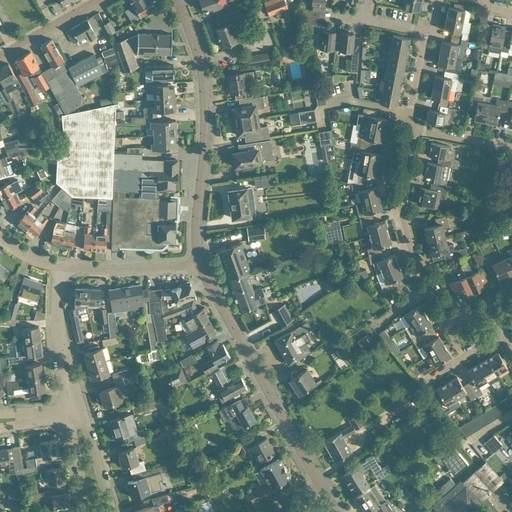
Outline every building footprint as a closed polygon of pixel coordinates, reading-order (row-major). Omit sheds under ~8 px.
[(130,0),(133,6),(126,10),(132,22),(156,8),(151,0),(130,0)] [(200,0),(205,14),(206,14),(206,13),(214,10),(217,16),(226,12),(230,10),(228,4),(221,6),(219,0),(200,0)] [(288,9),(284,0),(280,0),(266,6),(270,16),(288,9)] [(324,11),(324,0),(311,0),(311,10),(306,10),(309,24),(317,24),(319,25),(320,11),(324,11)] [(424,5),(425,1),(421,0),(398,0),(399,0),(404,1),(403,8),(419,11),(420,4),(424,5)] [(448,7),(446,18),(463,21),(468,22),(470,11),(465,10),(448,7)] [(237,11),(216,19),(219,27),(215,28),(222,47),(240,41),(233,22),(240,19),(237,11)] [(485,26),(488,15),(488,14),(481,13),(479,24),(485,26)] [(87,19),(79,23),(86,36),(85,36),(88,41),(97,36),(94,31),(96,30),(99,28),(92,16),(87,19)] [(446,18),(444,30),(453,31),(452,37),(468,40),(468,35),(468,34),(469,33),(471,23),(468,22),(463,21),(446,18)] [(110,21),(104,24),(109,35),(115,32),(110,21)] [(71,28),(66,31),(73,43),(84,37),(85,36),(86,36),(79,23),(71,28)] [(317,25),(309,24),(311,32),(317,33),(317,25)] [(484,33),(481,47),(488,48),(488,51),(500,53),(500,51),(501,47),(504,37),(505,26),(493,24),(491,34),(484,33)] [(511,27),(511,28),(510,38),(504,37),(501,47),(500,51),(507,52),(507,54),(511,54),(511,27)] [(339,49),(341,36),(335,35),(335,32),(322,31),(320,48),(334,50),(334,49),(339,49)] [(341,33),(341,36),(339,49),(340,49),(340,50),(352,51),(351,71),(358,72),(359,52),(360,38),(354,37),(354,34),(341,33)] [(171,54),(172,34),(138,34),(138,35),(129,38),(128,38),(112,43),(124,78),(140,72),(134,53),(137,53),(171,54)] [(393,35),(391,46),(407,49),(410,38),(393,35)] [(442,41),(440,52),(463,57),(464,57),(468,40),(452,37),(450,42),(442,41)] [(67,66),(52,39),(40,46),(57,75),(47,81),(65,114),(85,103),(65,67),(67,66)] [(405,61),(407,49),(391,46),(388,57),(405,61)] [(113,47),(102,51),(104,58),(108,68),(119,64),(113,47)] [(46,79),(30,51),(16,60),(25,76),(34,71),(41,82),(46,79)] [(459,74),(463,57),(440,52),(437,64),(446,66),(445,71),(455,73),(459,74)] [(268,53),(260,54),(261,64),(269,63),(268,53)] [(94,54),(68,67),(78,85),(103,72),(107,70),(100,57),(96,59),(94,54)] [(403,72),(405,61),(388,57),(386,69),(403,72)] [(248,70),(256,68),(255,60),(246,62),(248,70)] [(8,64),(0,68),(0,75),(6,86),(0,89),(0,90),(6,101),(12,98),(9,92),(21,86),(17,78),(15,76),(8,64)] [(151,66),(145,66),(145,71),(151,71),(152,78),(152,82),(166,81),(167,81),(166,77),(173,77),(174,77),(174,74),(176,73),(175,68),(173,68),(173,65),(151,66)] [(401,83),(403,72),(386,69),(384,80),(401,83)] [(435,75),(433,86),(449,89),(456,90),(459,74),(455,73),(445,71),(443,77),(435,75)] [(253,72),(228,76),(231,93),(235,93),(236,100),(252,97),(251,89),(246,90),(244,79),(254,77),(253,72)] [(511,77),(511,76),(496,73),(494,79),(511,83),(511,77)] [(333,76),(321,74),(323,85),(332,83),(333,76)] [(399,95),(401,83),(384,80),(382,91),(399,95)] [(170,84),(146,85),(146,92),(156,92),(157,99),(175,98),(174,87),(170,87),(170,84)] [(326,104),(325,99),(323,85),(314,87),(317,105),(326,104)] [(31,86),(24,89),(31,106),(37,103),(38,103),(31,86)] [(433,86),(431,98),(439,100),(438,105),(448,107),(449,101),(447,101),(449,89),(433,86)] [(396,106),(399,95),(382,91),(376,89),(374,101),(380,102),(380,103),(396,106)] [(473,89),(472,94),(470,107),(476,108),(474,119),(485,121),(489,103),(490,96),(484,95),(481,91),(473,89)] [(108,98),(109,105),(117,103),(117,96),(108,98)] [(233,108),(234,114),(235,122),(257,118),(256,109),(265,108),(263,96),(239,100),(240,107),(233,108)] [(157,107),(143,107),(144,117),(157,116),(157,111),(175,110),(175,98),(157,99),(157,107)] [(505,114),(507,101),(496,99),(495,104),(489,103),(485,121),(496,124),(499,113),(505,114)] [(115,152),(116,110),(117,103),(109,105),(66,114),(65,114),(62,114),(65,150),(58,149),(57,162),(56,181),(63,187),(62,188),(66,191),(72,196),(85,197),(85,196),(86,196),(93,197),(98,197),(107,197),(113,198),(113,191),(115,152)] [(456,109),(453,108),(448,107),(438,105),(437,111),(428,109),(426,121),(448,125),(450,116),(455,114),(456,109)] [(363,108),(362,114),(368,115),(366,127),(384,130),(386,119),(375,116),(376,110),(363,108)] [(316,121),(314,109),(298,112),(300,124),(316,121)] [(259,127),(257,118),(235,122),(237,135),(244,134),(246,141),(270,138),(268,126),(259,127)] [(176,134),(176,120),(151,122),(151,128),(153,128),(153,135),(176,134)] [(353,124),(350,142),(356,143),(370,145),(371,139),(382,142),(384,130),(366,127),(360,125),(353,124)] [(337,160),(331,130),(318,132),(323,162),(337,160)] [(2,139),(0,133),(0,132),(0,146),(5,145),(6,152),(19,148),(19,147),(19,138),(4,142),(2,139)] [(177,148),(176,134),(153,135),(153,143),(152,143),(152,149),(177,148)] [(233,153),(234,158),(235,167),(243,165),(244,170),(253,169),(253,164),(260,163),(259,161),(273,159),(270,139),(239,145),(239,147),(240,147),(241,152),(233,153)] [(350,142),(349,148),(354,149),(352,160),(359,162),(377,165),(380,154),(368,151),(370,145),(356,143),(350,142)] [(451,147),(448,147),(449,146),(431,142),(430,147),(428,146),(426,155),(438,157),(437,164),(445,166),(450,167),(458,168),(459,160),(453,159),(454,153),(453,149),(451,147)] [(26,155),(25,151),(26,149),(19,149),(19,148),(6,152),(8,159),(20,155),(20,157),(26,155)] [(57,162),(58,149),(50,149),(49,162),(57,162)] [(115,152),(113,191),(126,192),(126,190),(141,192),(141,197),(157,197),(157,189),(177,189),(178,161),(142,159),(142,154),(128,153),(115,152)] [(5,156),(0,157),(0,178),(6,176),(15,173),(14,173),(14,171),(12,163),(11,163),(10,161),(11,161),(11,160),(7,162),(5,156)] [(40,160),(44,168),(50,165),(46,158),(40,160)] [(352,160),(347,183),(351,182),(363,182),(364,174),(375,177),(377,165),(359,162),(352,160)] [(424,166),(423,175),(434,177),(433,184),(446,186),(450,167),(445,166),(437,164),(427,162),(426,166),(424,166)] [(37,171),(41,178),(47,176),(43,168),(37,171)] [(15,191),(21,188),(18,181),(22,178),(21,173),(8,176),(10,182),(0,187),(0,195),(2,199),(15,192),(15,191)] [(255,180),(256,187),(273,185),(272,177),(255,180)] [(363,182),(351,182),(351,186),(353,193),(359,191),(361,202),(379,198),(377,186),(364,189),(363,182)] [(446,186),(433,184),(431,183),(430,189),(420,187),(417,204),(438,208),(439,200),(444,201),(447,186),(446,186)] [(33,199),(47,189),(47,188),(45,185),(40,189),(37,185),(28,193),(33,199)] [(47,189),(33,199),(39,206),(50,193),(49,192),(51,191),(49,187),(48,188),(47,189)] [(61,201),(66,191),(62,188),(52,199),(60,206),(62,201),(61,201)] [(232,218),(251,216),(249,206),(254,205),(253,197),(248,198),(247,188),(229,190),(232,218)] [(72,196),(66,191),(61,201),(62,201),(70,203),(72,196)] [(177,198),(170,197),(170,200),(159,200),(159,197),(125,196),(126,192),(113,191),(113,198),(113,211),(112,224),(111,250),(119,251),(119,247),(162,248),(166,245),(166,242),(174,242),(175,231),(175,229),(178,228),(178,224),(177,223),(177,222),(176,222),(176,221),(175,221),(175,219),(177,219),(177,198)] [(18,197),(15,192),(2,199),(7,209),(27,198),(24,193),(18,197)] [(84,207),(85,197),(72,196),(70,203),(84,207)] [(98,197),(97,210),(113,211),(113,198),(107,197),(98,197)] [(382,209),(379,198),(361,202),(356,203),(358,214),(359,214),(360,221),(373,218),(371,212),(382,209)] [(25,229),(35,218),(31,214),(36,209),(32,205),(17,222),(25,229)] [(56,218),(66,220),(68,211),(58,209),(56,218)] [(424,228),(427,241),(445,237),(443,229),(456,225),(457,223),(455,216),(446,216),(434,218),(436,225),(424,228)] [(40,222),(35,218),(25,229),(34,237),(48,220),(44,217),(40,222)] [(374,224),(373,218),(360,221),(362,227),(367,226),(370,237),(388,232),(385,221),(374,224)] [(66,223),(67,223),(67,222),(56,220),(55,220),(50,243),(61,245),(66,223)] [(71,224),(67,223),(66,223),(61,245),(72,248),(77,226),(71,224)] [(264,238),(263,225),(247,227),(249,240),(264,238)] [(94,250),(95,235),(89,234),(90,227),(85,227),(83,249),(94,250)] [(101,235),(95,235),(94,250),(106,250),(107,228),(102,228),(101,235)] [(327,231),(330,242),(342,240),(340,229),(327,231)] [(391,243),(388,232),(370,237),(372,247),(367,248),(369,256),(382,252),(380,246),(391,243)] [(447,245),(445,237),(427,241),(429,246),(426,246),(428,255),(443,251),(445,262),(466,253),(465,248),(454,250),(453,244),(447,245)] [(227,280),(229,280),(247,273),(247,274),(250,273),(240,244),(217,252),(227,280)] [(511,247),(506,250),(508,255),(502,258),(510,276),(511,275),(511,247)] [(394,254),(394,255),(384,259),(382,252),(369,256),(371,263),(377,261),(381,272),(399,265),(394,254)] [(510,276),(502,258),(496,260),(494,256),(484,261),(485,263),(489,273),(490,273),(495,271),(500,281),(510,276)] [(466,262),(461,265),(463,271),(466,276),(466,277),(474,296),(480,293),(479,290),(484,288),(482,283),(487,281),(486,279),(491,276),(491,277),(490,273),(489,273),(485,263),(480,265),(482,269),(472,274),(466,262)] [(0,282),(8,272),(0,265),(0,282)] [(403,276),(399,265),(381,272),(385,283),(380,285),(384,294),(395,287),(392,280),(403,276)] [(466,277),(466,276),(463,271),(457,274),(460,279),(449,284),(454,295),(460,293),(462,298),(468,295),(469,298),(474,296),(466,277)] [(247,273),(229,280),(240,311),(267,302),(262,288),(254,291),(247,274),(247,273)] [(37,291),(40,282),(24,277),(18,294),(36,300),(39,292),(37,291)] [(196,296),(189,281),(171,289),(149,290),(149,303),(150,313),(153,313),(164,312),(182,304),(181,302),(196,296)] [(149,303),(149,290),(147,290),(147,289),(142,290),(141,284),(125,287),(128,305),(122,306),(123,311),(144,308),(151,350),(158,348),(156,341),(158,341),(153,313),(150,313),(149,303)] [(122,306),(128,305),(125,287),(109,289),(111,299),(112,311),(107,312),(110,335),(104,336),(104,339),(105,339),(118,336),(118,335),(119,335),(115,316),(124,314),(123,311),(122,306)] [(75,309),(76,309),(77,314),(88,312),(87,306),(88,288),(76,288),(75,306),(75,309)] [(100,307),(100,289),(88,288),(87,306),(100,307)] [(11,302),(7,316),(14,318),(19,304),(11,302)] [(164,319),(185,312),(182,304),(164,312),(153,313),(158,341),(167,339),(164,319)] [(283,325),(293,319),(285,304),(275,310),(283,325)] [(420,305),(404,315),(399,318),(405,328),(426,315),(420,305)] [(106,308),(99,309),(101,324),(108,323),(106,308)] [(184,319),(180,321),(186,332),(191,330),(196,327),(209,320),(203,308),(187,317),(185,312),(181,313),(184,318),(184,319)] [(368,319),(375,314),(370,308),(363,313),(368,319)] [(81,339),(77,314),(76,309),(75,309),(70,311),(75,341),(81,339)] [(432,325),(426,315),(405,328),(414,343),(425,336),(422,331),(432,325)] [(20,320),(6,318),(0,317),(0,324),(6,325),(20,326),(20,320)] [(216,331),(209,320),(196,327),(191,330),(185,333),(192,346),(203,340),(202,339),(216,331)] [(290,331),(275,340),(288,364),(304,355),(311,351),(306,343),(310,340),(305,332),(312,328),(308,321),(295,328),(295,329),(291,331),(290,331)] [(40,340),(39,326),(24,328),(25,342),(40,340)] [(315,326),(313,332),(321,334),(323,328),(315,326)] [(392,340),(384,330),(379,334),(388,344),(392,340)] [(119,343),(118,336),(105,339),(104,339),(102,339),(103,346),(119,343)] [(365,336),(357,341),(361,347),(369,341),(370,342),(372,341),(369,337),(367,338),(365,336)] [(425,336),(414,343),(415,345),(417,348),(423,345),(428,355),(444,346),(438,336),(429,342),(425,336)] [(40,340),(25,342),(15,343),(17,356),(8,357),(9,363),(23,361),(23,356),(27,355),(27,356),(42,354),(40,340)] [(213,359),(201,366),(206,374),(218,368),(216,364),(230,356),(223,344),(220,346),(217,340),(206,347),(213,359)] [(98,345),(87,349),(88,352),(84,353),(88,366),(106,361),(102,348),(99,349),(98,345)] [(346,345),(338,351),(347,365),(356,359),(346,345)] [(451,356),(444,346),(428,355),(434,365),(451,356)] [(158,349),(158,348),(151,350),(135,353),(138,363),(160,359),(158,349)] [(498,352),(488,358),(497,374),(507,367),(498,352)] [(414,353),(410,357),(418,367),(422,364),(414,353)] [(191,354),(180,361),(183,367),(184,367),(189,364),(195,361),(191,354)] [(497,374),(488,358),(477,364),(487,380),(490,385),(500,379),(497,374)] [(109,373),(106,361),(88,366),(92,378),(96,377),(97,380),(108,377),(107,374),(109,373)] [(25,366),(27,379),(45,376),(45,371),(42,371),(41,363),(25,366)] [(412,363),(407,367),(415,377),(420,373),(412,363)] [(189,364),(184,367),(187,374),(192,372),(189,364)] [(478,385),(487,380),(477,364),(467,370),(473,380),(468,383),(476,397),(482,393),(478,385)] [(224,366),(211,373),(211,374),(212,373),(218,386),(219,385),(221,388),(217,390),(223,401),(247,388),(241,377),(233,382),(224,366)] [(180,368),(164,376),(170,390),(177,387),(176,385),(186,381),(180,368)] [(306,369),(290,380),(299,394),(316,383),(306,369)] [(114,381),(123,378),(129,376),(127,370),(112,375),(114,381)] [(138,381),(137,379),(144,377),(142,372),(129,376),(123,378),(125,385),(138,381)] [(46,382),(45,376),(27,379),(11,382),(7,382),(7,394),(14,394),(14,390),(29,388),(29,393),(45,390),(44,382),(46,382)] [(476,397),(468,383),(463,386),(457,377),(447,383),(456,398),(465,393),(470,401),(476,397)] [(456,398),(447,383),(436,389),(442,399),(436,402),(443,411),(446,416),(452,413),(449,407),(448,408),(446,405),(456,398)] [(122,384),(100,391),(104,405),(112,403),(113,406),(122,404),(119,393),(124,391),(122,384)] [(407,395),(388,405),(393,415),(412,405),(407,395)] [(511,408),(511,405),(507,397),(502,400),(509,411),(511,408)] [(226,405),(218,409),(224,420),(229,417),(234,427),(237,429),(255,419),(248,406),(245,408),(240,400),(227,407),(226,405)] [(509,411),(502,400),(497,403),(504,414),(509,411)] [(153,401),(133,407),(135,414),(155,408),(153,401)] [(504,414),(497,403),(492,406),(499,417),(504,414)] [(499,417),(492,406),(488,409),(494,419),(499,417)] [(438,409),(429,416),(437,427),(432,430),(437,438),(451,428),(450,427),(452,426),(448,420),(446,421),(438,409)] [(494,419),(488,409),(483,412),(489,422),(494,419)] [(489,422),(483,412),(478,414),(485,425),(489,422)] [(111,420),(109,420),(109,421),(114,437),(114,438),(116,437),(126,434),(129,441),(133,439),(145,435),(143,429),(136,431),(134,424),(131,414),(111,420)] [(352,425),(324,441),(335,461),(352,452),(344,437),(356,430),(355,429),(363,424),(357,414),(349,420),(352,425)] [(485,425),(478,414),(473,417),(480,428),(485,425)] [(418,417),(412,421),(387,438),(396,451),(421,434),(427,430),(424,425),(425,424),(422,419),(420,420),(418,417)] [(480,428),(473,417),(469,420),(475,431),(480,428)] [(475,431),(469,420),(464,423),(470,434),(475,431)] [(470,434),(464,423),(459,426),(466,437),(470,434)] [(145,435),(133,439),(135,446),(147,441),(145,435)] [(502,445),(494,435),(484,443),(493,453),(502,445)] [(256,443),(252,436),(237,445),(239,450),(242,447),(245,452),(249,450),(252,454),(255,452),(259,460),(274,452),(266,438),(260,442),(260,441),(256,443)] [(444,446),(448,442),(444,437),(439,440),(444,446)] [(43,456),(35,458),(36,465),(51,462),(50,456),(60,454),(58,445),(57,440),(57,439),(40,442),(43,456)] [(190,442),(184,444),(188,455),(194,453),(190,442)] [(467,464),(457,452),(456,453),(449,445),(433,456),(439,465),(445,462),(445,463),(447,461),(456,471),(461,467),(462,468),(467,464)] [(23,468),(20,446),(12,447),(12,448),(16,469),(23,468)] [(0,465),(8,465),(10,474),(16,473),(16,469),(12,448),(0,449),(0,465)] [(133,448),(119,452),(123,467),(129,465),(131,474),(140,471),(146,469),(143,460),(137,461),(133,448)] [(155,454),(155,463),(177,465),(178,455),(155,454)] [(358,466),(343,475),(354,493),(369,485),(361,473),(370,467),(378,480),(391,471),(387,465),(381,468),(373,455),(365,459),(367,461),(358,466)] [(247,502),(244,504),(248,511),(254,511),(261,508),(256,499),(272,490),(271,488),(290,478),(279,458),(260,469),(268,484),(245,497),(247,502)] [(460,480),(432,506),(437,511),(465,486),(479,502),(478,503),(485,511),(498,511),(486,496),(499,485),(503,489),(507,486),(503,481),(486,461),(462,482),(460,480)] [(142,478),(127,482),(132,497),(149,492),(150,493),(162,489),(159,480),(163,479),(161,472),(166,470),(164,464),(146,469),(140,471),(142,478)] [(35,466),(23,468),(16,469),(16,473),(17,476),(36,472),(35,466)] [(65,481),(62,466),(39,471),(40,478),(48,477),(49,484),(65,481)] [(504,473),(500,476),(509,487),(511,483),(511,477),(510,475),(507,477),(504,473)] [(438,489),(443,495),(455,484),(450,478),(438,489)] [(370,488),(356,497),(366,511),(369,511),(372,510),(373,511),(381,511),(391,505),(387,499),(386,500),(375,484),(370,488)] [(465,486),(437,511),(468,511),(478,503),(479,502),(465,486)] [(42,493),(29,495),(27,495),(28,503),(46,499),(45,492),(42,493)] [(70,508),(67,493),(49,497),(50,504),(53,503),(55,511),(70,508)] [(167,495),(152,499),(154,506),(158,505),(169,501),(167,495)]
